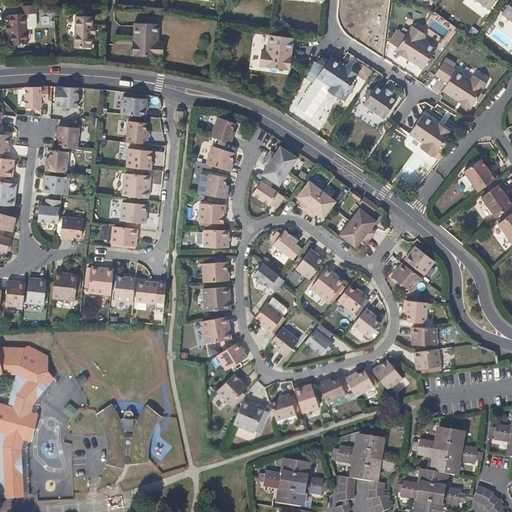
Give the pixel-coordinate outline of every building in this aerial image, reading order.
[(474,0),(488,10),(495,0),(474,0)] [(511,0),(510,0),(500,14),(511,22),(511,0)] [(35,13),(35,4),(20,5),(20,13),(7,14),(8,25),(8,34),(9,45),(27,44),(26,29),(33,29),(35,26),(34,13),(35,13)] [(92,16),(74,16),(73,46),(90,47),(91,36),(91,27),(92,16)] [(158,23),(133,23),(132,41),(136,41),(136,55),(162,56),(162,41),(158,41),(158,23)] [(424,34),(411,26),(405,35),(400,42),(397,48),(411,57),(409,61),(422,69),(436,48),(421,39),(424,34)] [(405,35),(401,33),(396,40),(400,42),(405,35)] [(293,38),(267,35),(265,52),(260,51),(258,67),(268,68),(277,69),(284,70),(286,55),(291,56),(293,38)] [(411,57),(397,48),(395,51),(409,61),(411,57)] [(345,67),(330,57),(316,77),(330,87),(327,91),(340,100),(346,91),(351,84),(355,78),(343,70),(345,67)] [(471,80),(444,62),(435,75),(448,84),(443,91),(458,101),(460,98),(473,106),(476,100),(481,93),(487,84),(474,75),(471,80)] [(357,75),(345,67),(343,70),(355,78),(357,75)] [(354,86),(351,84),(346,91),(350,93),(354,86)] [(47,85),(24,85),(24,106),(34,106),(39,106),(40,106),(41,100),(47,100),(47,85)] [(60,85),(54,85),(53,100),(61,101),(61,106),(63,106),(70,106),(77,106),(78,86),(60,85)] [(385,91),(377,85),(372,92),(367,99),(363,105),(384,119),(397,99),(391,95),(385,91)] [(485,95),(481,93),(476,100),(480,103),(485,95)] [(149,98),(124,96),(122,113),(147,115),(149,98)] [(473,106),(460,98),(458,101),(471,109),(473,106)] [(439,124),(424,114),(410,135),(423,144),(421,148),(434,157),(449,135),(437,127),(439,124)] [(218,115),(210,135),(230,143),(235,130),(232,129),(235,121),(218,115)] [(147,122),(129,120),(127,140),(148,142),(149,129),(146,129),(147,122)] [(451,132),(439,124),(437,127),(449,135),(451,132)] [(78,127),(56,125),(56,132),(55,132),(55,138),(59,138),(58,146),(76,148),(78,127)] [(8,134),(0,133),(0,152),(7,153),(8,145),(6,145),(8,134)] [(235,152),(213,145),(207,163),(228,169),(231,170),(234,162),(232,162),(235,152)] [(267,157),(289,172),(298,157),(281,145),(276,153),(271,150),(267,157)] [(152,149),(128,147),(126,165),(151,168),(152,160),(151,159),(152,149)] [(68,151),(50,149),(49,156),(46,156),(44,169),(66,172),(68,151)] [(14,159),(0,157),(0,174),(12,176),(14,159)] [(289,172),(267,157),(263,162),(268,165),(263,173),(281,184),(289,172)] [(487,166),(481,158),(463,170),(477,191),(498,177),(493,169),(490,171),(487,166)] [(151,174),(126,172),(124,194),(147,196),(149,196),(149,189),(148,189),(149,182),(150,182),(151,174)] [(226,176),(201,172),(198,192),(226,197),(229,185),(225,184),(226,176)] [(68,176),(44,174),(42,191),(60,193),(67,193),(68,176)] [(16,183),(0,181),(0,203),(13,205),(14,198),(11,198),(12,190),(15,191),(16,183)] [(284,196),(262,181),(261,182),(257,188),(253,193),(270,205),(271,204),(277,208),(284,196)] [(301,207),(307,211),(322,191),(309,181),(297,197),(304,203),(301,207)] [(506,190),(501,182),(481,196),(495,217),(511,205),(511,203),(507,197),(504,192),(506,190)] [(362,196),(354,190),(350,196),(356,200),(356,201),(358,202),(362,196)] [(322,191),(307,211),(312,215),(315,211),(323,217),(335,200),(322,191)] [(359,203),(364,206),(368,200),(364,197),(359,203)] [(59,199),(45,198),(45,204),(39,204),(39,205),(38,211),(37,220),(57,222),(59,199)] [(369,210),(373,204),(368,200),(364,206),(369,210)] [(146,203),(123,201),(121,219),(139,221),(146,221),(147,214),(145,214),(146,203)] [(226,204),(200,202),(200,221),(223,222),(224,212),(225,212),(226,204)] [(350,222),(371,238),(375,232),(371,229),(376,221),(360,208),(350,222)] [(0,212),(0,235),(2,236),(4,229),(11,230),(15,216),(0,212)] [(511,212),(497,223),(511,244),(511,212)] [(83,217),(63,216),(60,237),(73,238),(73,235),(81,236),(83,217)] [(371,238),(350,222),(340,234),(356,247),(362,240),(367,244),(371,238)] [(138,227),(113,224),(111,242),(136,245),(138,227)] [(223,229),(204,229),(204,231),(197,231),(197,243),(200,246),(204,246),(228,246),(228,229),(223,229)] [(298,240),(285,229),(274,244),(294,259),(302,248),(296,244),(298,240)] [(2,236),(0,235),(0,250),(6,252),(10,237),(2,236)] [(435,261),(415,246),(404,259),(424,275),(435,261)] [(325,259),(311,249),(308,253),(296,268),(310,279),(322,264),(325,259)] [(227,272),(227,261),(202,262),(203,281),(229,279),(228,272),(227,272)] [(263,263),(259,261),(254,268),(257,270),(263,263)] [(280,277),(263,263),(257,270),(254,275),(269,287),(270,287),(275,291),(281,284),(284,280),(280,277)] [(421,278),(402,263),(391,276),(411,291),(421,278)] [(98,265),(91,265),(89,290),(112,293),(113,274),(114,267),(107,266),(107,268),(98,267),(98,265)] [(333,272),(326,268),(311,288),(328,301),(344,281),(339,277),(337,278),(332,274),(333,272)] [(65,271),(56,271),(54,297),(77,299),(80,273),(72,272),(72,274),(65,274),(65,271)] [(135,275),(128,274),(128,275),(118,274),(115,298),(133,300),(135,281),(135,275)] [(48,279),(31,277),(28,302),(45,304),(48,279)] [(26,282),(9,280),(7,304),(24,306),(26,282)] [(167,282),(145,280),(145,282),(137,281),(136,300),(157,302),(156,308),(164,308),(167,282)] [(229,294),(228,286),(203,288),(205,310),(230,309),(229,301),(227,301),(227,294),(229,294)] [(355,291),(349,286),(338,300),(354,313),(367,296),(357,289),(355,291)] [(286,307),(273,297),(268,303),(267,302),(256,316),(262,320),(260,323),(271,331),(277,323),(279,325),(285,318),(282,316),(286,310),(286,307)] [(428,303),(406,300),(405,313),(408,313),(407,322),(425,324),(428,303)] [(377,316),(366,308),(353,324),(370,337),(380,323),(375,319),(377,316)] [(228,323),(227,315),(201,320),(205,342),(231,338),(230,331),(227,331),(226,324),(228,323)] [(279,325),(277,323),(271,331),(273,333),(279,325)] [(332,334),(319,324),(305,341),(321,353),(324,350),(329,343),(330,342),(327,340),(332,334)] [(298,339),(282,327),(272,341),(277,346),(275,347),(286,356),(298,339)] [(436,328),(412,327),(411,345),(436,345),(436,328)] [(247,355),(238,341),(216,355),(226,369),(247,355)] [(36,352),(26,347),(24,350),(0,349),(0,436),(3,437),(0,448),(0,497),(30,496),(28,449),(33,449),(41,414),(39,408),(58,385),(41,361),(36,352)] [(439,365),(437,348),(412,352),(415,369),(439,365)] [(403,378),(387,359),(379,366),(378,365),(371,370),(388,390),(403,378)] [(369,377),(364,370),(358,373),(356,371),(344,378),(356,397),(377,384),(372,375),(369,377)] [(240,381),(233,373),(216,389),(229,403),(247,385),(242,380),(240,381)] [(339,381),(338,378),(330,381),(329,378),(317,383),(326,403),(345,394),(339,381)] [(318,407),(311,383),(294,389),(295,391),(301,412),(318,407)] [(295,414),(289,393),(277,397),(277,400),(270,402),(275,420),(295,414)] [(250,402),(243,399),(233,422),(254,431),(264,408),(257,405),(256,407),(250,404),(250,402)] [(69,403),(63,411),(71,418),(78,409),(69,403)] [(131,457),(148,457),(148,448),(149,443),(150,438),(151,434),(154,429),(156,424),(158,421),(159,420),(160,418),(161,417),(147,406),(145,408),(144,409),(143,411),(141,415),(139,420),(134,418),(134,415),(134,413),(133,412),(132,411),(131,411),(130,411),(128,411),(127,411),(125,412),(124,414),(124,417),(120,419),(118,413),(113,405),(98,414),(101,420),(103,423),(104,426),(106,431),(107,436),(108,441),(108,444),(109,448),(109,456),(107,464),(124,467),(126,458),(131,457)] [(490,427),(489,431),(511,434),(511,427),(495,424),(495,428),(490,427)] [(414,442),(413,446),(447,452),(451,430),(441,429),(439,435),(437,435),(436,442),(419,439),(419,443),(414,442)] [(461,432),(451,430),(447,452),(481,457),(482,453),(477,453),(477,449),(462,447),(463,439),(460,439),(461,432)] [(510,456),(511,456),(511,434),(489,431),(489,435),(493,436),(493,439),(509,442),(508,450),(511,450),(510,456)] [(334,448),(334,451),(367,457),(371,436),(360,434),(359,441),(357,440),(355,448),(340,445),(339,448),(334,448)] [(381,437),(371,436),(367,457),(402,463),(403,459),(398,458),(398,455),(381,452),(382,445),(380,444),(381,437)] [(444,473),(447,452),(413,446),(412,450),(417,451),(417,455),(433,457),(432,465),(434,465),(433,471),(434,471),(444,473)] [(363,479),(367,457),(334,451),(333,456),(338,457),(337,460),(352,463),(351,470),(354,471),(353,477),(355,478),(363,479)] [(481,462),(481,457),(447,452),(444,473),(454,475),(456,469),(458,469),(459,462),(475,464),(475,461),(481,462)] [(401,467),(402,463),(367,457),(363,479),(370,480),(374,481),(375,474),(377,474),(379,467),(396,470),(396,466),(401,467)] [(293,482),(297,460),(286,459),(285,466),(283,466),(281,473),(266,470),(265,474),(260,474),(259,477),(293,482)] [(297,460),(293,482),(328,487),(328,484),(323,483),(323,479),(307,477),(308,470),(306,470),(307,462),(297,460)] [(397,488),(430,493),(434,471),(433,471),(423,470),(422,476),(420,476),(419,484),(403,481),(403,484),(397,484),(397,488)] [(443,480),(444,473),(434,471),(430,493),(465,499),(466,495),(460,494),(461,491),(444,488),(446,480),(443,480)] [(353,485),(355,478),(353,477),(341,475),(339,483),(353,485)] [(279,503),(290,505),(293,482),(259,477),(259,481),(264,482),(263,485),(279,488),(278,496),(280,496),(279,503)] [(369,490),(383,490),(384,483),(374,481),(370,480),(369,490)] [(328,487),(293,482),(290,505),(300,506),(301,500),(304,500),(305,492),(321,495),(322,491),(327,492),(328,487)] [(353,492),(353,485),(339,483),(339,492),(353,492)] [(480,502),(486,489),(477,487),(473,500),(480,502)] [(416,511),(427,511),(430,493),(397,488),(396,492),(401,492),(401,495),(416,498),(415,506),(417,506),(416,511)] [(486,489),(480,502),(486,505),(492,495),(493,493),(486,489)] [(353,492),(339,492),(340,500),(354,498),(353,492)] [(464,503),(465,499),(430,493),(427,511),(438,511),(439,510),(441,510),(442,503),(458,505),(459,502),(464,503)] [(386,495),(384,495),(372,497),(374,506),(388,501),(386,495)] [(492,495),(486,505),(484,507),(489,510),(497,501),(499,500),(492,495)] [(5,510),(32,510),(32,498),(5,498),(5,510)] [(381,511),(390,507),(388,501),(374,506),(376,511),(381,511)] [(503,507),(497,501),(489,510),(487,511),(497,511),(501,509),(503,507)] [(336,511),(345,511),(347,511),(351,509),(348,503),(334,508),(336,511)]
